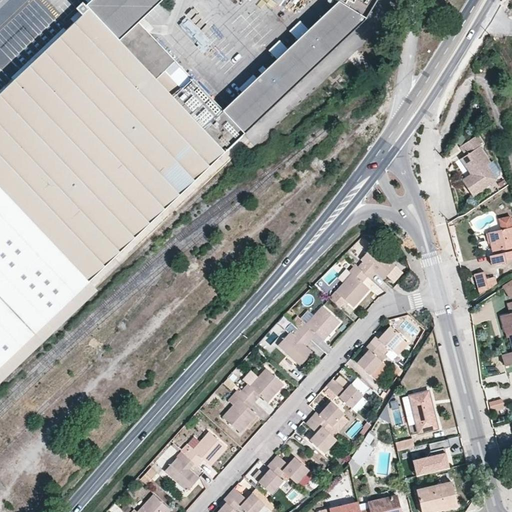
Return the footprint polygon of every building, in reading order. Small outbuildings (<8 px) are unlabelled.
[(0,364),(84,285),(241,135),(219,113),(135,25),(160,0),(89,0),(81,8),(79,5),(72,11),(78,17),(0,91),(0,364)] [(240,0),(241,0),(240,0),(326,0),(332,4),(349,14),(339,23),(348,33),(360,21),(373,0),(240,0)] [(349,14),(332,4),(305,31),(310,36),(321,26),(337,43),(348,33),(339,23),(349,14)] [(297,20),(291,32),(298,36),(304,24),(297,20)] [(310,36),(305,31),(230,103),(251,125),(337,43),(321,26),(310,36)] [(251,125),(230,103),(219,113),(241,135),(251,125)] [(462,158),(469,169),(472,167),(475,172),(473,174),(463,180),(473,195),(497,179),(487,164),(490,162),(480,146),(484,144),(478,134),(461,145),(467,154),(462,158)] [(487,164),(496,178),(499,175),(500,171),(492,161),(490,162),(487,164)] [(507,261),(511,259),(511,220),(511,217),(499,219),(502,230),(489,233),(494,255),(497,265),(507,262),(507,261)] [(375,244),(330,297),(340,305),(346,301),(353,308),(370,289),(364,281),(377,269),(385,277),(398,264),(375,244)] [(485,271),(475,274),(481,294),(498,285),(495,277),(487,279),(485,271)] [(0,381),(93,294),(84,285),(0,363),(0,381)] [(511,302),(509,303),(511,314),(502,316),(506,332),(511,331),(511,336),(511,354),(505,356),(507,366),(511,365),(511,302)] [(290,331),(279,344),(301,363),(313,350),(302,341),(314,330),(324,339),(341,321),(324,304),(308,324),(305,319),(293,333),(290,331)] [(372,341),(387,354),(385,349),(389,345),(392,347),(403,336),(392,325),(380,338),(378,336),(372,341)] [(358,360),(370,372),(387,354),(372,341),(367,346),(370,348),(358,360)] [(397,365),(394,370),(399,375),(402,368),(397,365)] [(241,397),(224,414),(241,430),(256,413),(246,404),(258,391),(268,401),(284,384),(267,367),(251,385),(248,382),(236,394),(241,397)] [(327,384),(352,405),(363,392),(351,382),(345,389),(334,378),(327,384)] [(427,391),(409,395),(417,431),(436,427),(427,391)] [(353,408),(358,411),(365,399),(360,396),(353,408)] [(501,398),(489,402),(492,412),(504,408),(501,398)] [(317,412),(307,423),(317,432),(309,439),(325,454),(338,439),(335,436),(351,419),(332,401),(319,414),(317,412)] [(176,458),(164,469),(187,490),(198,477),(189,468),(201,455),(211,463),(227,445),(210,431),(192,449),(190,446),(178,460),(176,458)] [(369,432),(363,440),(369,444),(375,436),(369,432)] [(412,438),(394,442),(396,451),(414,447),(412,438)] [(449,447),(447,439),(428,444),(429,451),(426,457),(412,460),(416,476),(448,468),(444,448),(449,447)] [(369,444),(363,440),(349,462),(349,464),(354,459),(359,465),(360,466),(374,447),(369,444)] [(272,460),(284,471),(297,483),(309,469),(295,456),(288,463),(278,454),(272,460)] [(354,459),(349,464),(349,465),(354,470),(359,465),(354,459)] [(270,467),(258,480),(273,493),(283,481),(279,477),(284,471),(272,460),(268,465),(270,467)] [(146,484),(157,472),(151,467),(140,479),(146,484)] [(284,490),(292,480),(288,476),(279,486),(284,490)] [(449,482),(417,490),(421,509),(443,503),(445,509),(455,506),(449,482)] [(229,494),(241,505),(248,511),(257,511),(266,504),(252,491),(247,498),(235,487),(229,494)] [(167,511),(170,509),(153,494),(137,511),(135,509),(132,511),(167,511)] [(227,500),(215,511),(238,511),(236,510),(241,505),(229,494),(224,498),(227,500)] [(370,509),(359,511),(399,511),(397,496),(370,502),(370,509)]
